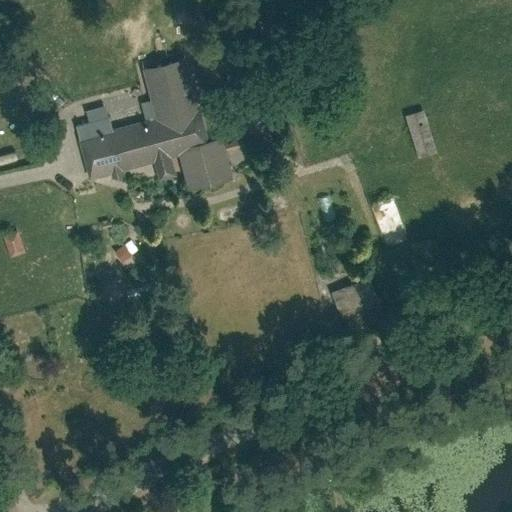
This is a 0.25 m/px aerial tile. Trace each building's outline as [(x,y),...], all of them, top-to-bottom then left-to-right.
[(188,61),(153,70),(164,117),(111,130),(88,136),(98,176),(187,154),(196,190),(244,178),(236,143),(225,135),(210,139),(188,61)] [(106,107),(76,114),(82,138),(88,136),(111,130),(106,107)] [(426,108),(406,113),(416,156),(436,152),(426,108)] [(22,233),(5,237),(9,256),(27,251),(22,233)] [(368,280),(333,291),(345,333),(383,320),(368,280)]
